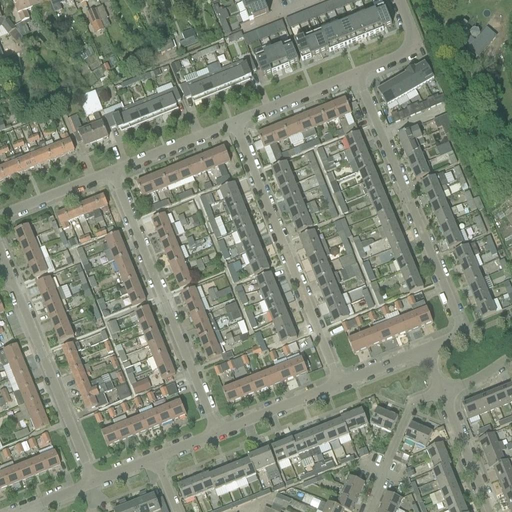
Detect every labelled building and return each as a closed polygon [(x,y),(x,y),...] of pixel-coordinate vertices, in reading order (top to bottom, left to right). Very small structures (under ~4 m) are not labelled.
[(29,20),(26,12),(31,11),(26,0),(12,0),(16,9),(22,23),(22,24),(14,27),(22,37),(29,34),(25,25),(30,23),(29,20)] [(55,14),(50,3),(49,0),(26,0),(31,11),(37,8),(40,16),(46,13),(47,17),(52,15),(55,14)] [(64,0),(49,0),(50,3),(55,14),(62,11),(60,5),(66,3),(64,0)] [(188,10),(198,1),(196,0),(188,0),(183,5),(188,10)] [(246,12),(265,5),(263,0),(250,0),(242,4),(246,12)] [(269,14),(265,5),(246,12),(249,22),(269,14)] [(103,6),(95,9),(100,21),(103,29),(110,26),(106,18),(108,18),(103,6)] [(384,6),(375,10),(383,31),(383,29),(392,26),(384,6)] [(91,25),(100,21),(95,9),(87,13),(91,25)] [(225,10),(220,12),(216,14),(220,23),(225,21),(229,19),(225,10)] [(375,12),(366,15),(374,35),(383,31),(375,10),(374,10),(375,12)] [(4,20),(0,14),(0,59),(4,58),(0,48),(0,29),(3,28),(9,36),(18,45),(25,39),(22,37),(14,27),(7,18),(4,20)] [(374,35),(366,15),(358,19),(365,38),(374,35)] [(365,38),(358,19),(349,23),(356,42),(365,38)] [(231,34),(225,21),(220,23),(225,36),(231,34)] [(356,42),(349,23),(340,26),(347,45),(356,42)] [(347,45),(340,26),(331,30),(339,49),(347,45)] [(198,43),(196,37),(193,30),(182,35),(185,42),(179,44),(181,50),(198,43)] [(339,49),(331,30),(322,33),(330,53),(339,49)] [(322,33),(321,31),(312,35),(320,55),(329,51),(329,53),(330,53),(322,33)] [(479,59),(494,42),(483,33),(469,50),(479,59)] [(320,55),(312,35),(303,39),(311,58),(320,55)] [(210,39),(201,43),(203,48),(212,45),(210,39)] [(311,58),(303,39),(294,42),(302,62),(311,58)] [(170,43),(158,48),(161,55),(173,50),(170,43)] [(299,63),(291,44),(281,47),(289,67),(299,63)] [(289,67),(281,47),(273,51),(280,70),(289,67)] [(280,70),(273,51),(264,54),(271,74),(280,70)] [(271,74),(264,54),(254,58),(262,78),(271,74)] [(251,59),(233,66),(241,86),(250,82),(248,79),(251,78),(251,79),(252,79),(250,75),(256,72),(251,59)] [(181,71),(178,63),(171,66),(174,74),(181,71)] [(425,64),(415,69),(415,68),(414,69),(425,86),(434,80),(425,64)] [(233,66),(221,71),(229,89),(233,88),(233,89),(241,86),(233,66)] [(103,67),(98,69),(101,78),(107,75),(103,67)] [(425,86),(414,69),(405,74),(415,91),(425,86)] [(221,71),(210,75),(217,95),(225,92),(225,91),(229,89),(221,71)] [(415,91),(405,74),(405,75),(396,80),(406,97),(415,91)] [(210,75),(198,80),(205,99),(209,97),(210,98),(217,95),(210,75)] [(189,83),(180,87),(185,100),(191,98),(194,104),(193,104),(193,105),(202,102),(201,100),(205,99),(198,80),(189,83)] [(406,97),(396,80),(387,86),(396,102),(406,97)] [(396,102),(387,86),(377,92),(387,108),(396,102)] [(104,89),(95,93),(97,99),(107,95),(104,89)] [(166,93),(158,96),(165,115),(169,113),(170,114),(178,111),(178,110),(177,111),(175,104),(181,102),(175,89),(166,93)] [(98,116),(97,114),(102,112),(94,93),(79,99),(86,117),(92,115),(97,126),(90,128),(96,144),(108,139),(98,116)] [(158,96),(146,101),(154,121),(162,117),(161,116),(165,115),(158,96)] [(438,98),(441,105),(446,103),(443,96),(438,98)] [(345,100),(332,105),(338,120),(339,120),(343,130),(345,136),(357,131),(355,125),(348,128),(344,117),(351,115),(345,100)] [(146,101),(134,105),(142,124),(146,122),(146,124),(154,121),(146,101)] [(427,102),(422,104),(425,111),(430,109),(427,102)] [(425,111),(422,104),(417,106),(420,114),(425,111)] [(134,105),(122,110),(131,130),(138,127),(138,125),(142,124),(134,105)] [(338,120),(332,105),(320,110),(326,125),(338,120)] [(130,130),(122,110),(105,117),(110,130),(116,128),(117,132),(118,132),(118,131),(120,130),(121,133),(121,134),(130,130)] [(326,125),(320,110),(308,115),(314,130),(326,125)] [(407,110),(402,113),(405,120),(410,118),(407,110)] [(405,120),(402,113),(397,115),(400,122),(405,120)] [(457,132),(450,114),(433,121),(437,130),(442,128),(445,137),(447,136),(457,132)] [(314,130),(308,115),(295,120),(303,141),(316,136),(314,130)] [(76,117),(70,119),(67,120),(73,135),(77,145),(82,143),(84,148),(96,144),(90,128),(83,131),(82,132),(76,117)] [(295,120),(283,125),(288,140),(291,146),(303,141),(295,120)] [(288,140),(283,125),(270,130),(276,145),(288,140)] [(397,136),(402,147),(422,139),(417,128),(414,129),(397,136)] [(280,155),(276,145),(270,130),(258,135),(263,150),(270,147),(274,158),(276,163),(282,160),(280,156),(280,155)] [(345,136),(343,130),(336,133),(339,139),(345,136)] [(457,132),(447,136),(450,141),(460,137),(457,132)] [(345,140),(349,151),(363,145),(359,134),(345,140)] [(64,144),(62,144),(66,156),(74,153),(70,142),(69,142),(67,135),(61,137),(64,144)] [(424,145),(422,139),(402,147),(406,158),(420,153),(418,148),(424,145)] [(448,142),(436,147),(440,158),(447,155),(453,153),(448,142)] [(51,162),(46,151),(44,143),(38,145),(40,148),(37,149),(43,165),(51,162)] [(66,156),(62,144),(54,147),(59,159),(66,156)] [(349,151),(343,153),(348,164),(354,162),(368,156),(363,145),(349,151)] [(59,159),(54,147),(46,151),(51,162),(59,159)] [(224,148),(212,153),(218,168),(230,163),(224,148)] [(43,165),(37,149),(34,150),(34,149),(28,151),(30,156),(31,156),(36,168),(43,165)] [(316,151),(321,162),(327,160),(322,149),(316,151)] [(218,168),(212,153),(199,158),(205,173),(218,168)] [(425,164),(420,153),(406,158),(411,170),(425,164)] [(457,164),(453,153),(447,155),(449,161),(447,161),(449,165),(448,165),(449,168),(457,164)] [(312,154),(306,156),(310,166),(316,164),(312,154)] [(31,156),(30,156),(31,157),(24,160),(28,171),(36,168),(31,156)] [(373,167),(368,156),(354,162),(358,173),(373,167)] [(16,163),(14,158),(6,161),(13,177),(20,174),(16,163)] [(205,173),(199,158),(187,163),(193,178),(205,173)] [(28,171),(24,160),(16,163),(20,174),(28,171)] [(329,167),(327,160),(321,162),(325,173),(331,171),(329,167)] [(13,177),(6,161),(4,162),(6,167),(0,169),(5,180),(13,177)] [(193,178),(187,163),(174,168),(180,183),(193,178)] [(429,175),(427,169),(430,168),(428,163),(425,164),(411,170),(416,181),(429,175)] [(271,170),(275,181),(291,175),(286,164),(271,170)] [(310,166),(307,167),(308,171),(312,170),(314,174),(319,171),(316,164),(310,166)] [(377,178),(373,167),(358,173),(363,184),(377,178)] [(180,183),(174,168),(162,173),(167,188),(180,183)] [(453,170),(458,181),(463,179),(459,168),(453,170)] [(167,188),(162,173),(149,178),(155,193),(167,188)] [(327,176),(330,185),(335,182),(332,174),(327,176)] [(445,186),(446,187),(448,186),(443,174),(421,183),(425,194),(445,186)] [(295,186),(291,175),(275,181),(280,192),(295,186)] [(231,182),(228,176),(222,179),(224,184),(231,182)] [(321,177),(316,180),(319,188),(325,186),(321,177)] [(155,193),(149,178),(136,183),(142,198),(155,193)] [(382,190),(377,178),(363,184),(365,190),(363,191),(365,196),(368,195),(382,190)] [(224,184),(222,179),(215,182),(217,187),(224,184)] [(467,186),(463,179),(458,181),(461,189),(467,186)] [(335,182),(330,185),(334,194),(339,191),(335,182)] [(205,192),(212,189),(210,184),(203,186),(205,192)] [(220,191),(224,202),(239,196),(235,185),(220,191)] [(299,196),(295,186),(280,192),(284,202),(299,196)] [(325,186),(319,188),(323,197),(328,195),(325,186)] [(444,200),(441,194),(448,192),(446,187),(445,186),(425,194),(430,206),(444,200)] [(386,201),(382,190),(368,195),(372,206),(386,201)] [(469,192),(463,195),(467,203),(473,201),(469,192)] [(200,199),(204,210),(210,207),(205,196),(200,199)] [(225,214),(243,206),(239,196),(224,202),(227,208),(224,209),(225,214)] [(304,207),(299,196),(284,202),(289,213),(304,207)] [(341,196),(336,198),(339,207),(344,205),(341,196)] [(103,197),(95,200),(100,211),(101,210),(104,215),(109,213),(107,208),(103,197)] [(484,210),(479,198),(473,201),(467,203),(471,212),(478,209),(480,212),(484,210)] [(330,199),(325,201),(328,210),(334,208),(330,199)] [(100,211),(95,200),(88,203),(94,218),(95,221),(101,218),(98,211),(100,211)] [(444,200),(430,206),(435,217),(448,211),(444,200)] [(166,201),(159,204),(162,209),(168,207),(166,201)] [(391,212),(386,201),(372,206),(377,218),(391,212)] [(94,218),(88,203),(80,206),(84,217),(86,222),(94,218)] [(162,209),(159,204),(149,208),(151,214),(155,212),(162,209)] [(304,207),(289,213),(293,224),(308,218),(314,216),(309,205),(304,207)] [(348,214),(344,205),(339,207),(343,216),(348,214)] [(84,217),(80,206),(72,210),(76,220),(84,217)] [(248,217),(243,206),(225,214),(227,218),(230,216),(233,223),(248,217)] [(212,214),(210,207),(204,210),(207,217),(212,214)] [(338,218),(334,208),(328,210),(332,220),(338,218)] [(453,222),(451,218),(458,215),(456,208),(435,217),(439,228),(453,222)] [(76,220),(72,210),(64,213),(69,223),(76,220)] [(396,223),(391,212),(377,218),(381,228),(381,229),(396,223)] [(69,223),(64,213),(57,216),(61,226),(62,226),(64,231),(69,229),(67,224),(69,223)] [(152,221),(156,233),(169,227),(165,216),(152,221)] [(252,228),(248,217),(233,223),(233,224),(235,229),(233,230),(232,230),(234,235),(237,234),(252,228)] [(312,229),(308,218),(293,224),(297,235),(312,229)] [(209,222),(212,231),(218,229),(214,220),(209,222)] [(347,229),(344,221),(339,223),(342,231),(347,229)] [(458,233),(453,222),(439,228),(444,239),(458,233)] [(339,223),(334,224),(338,233),(342,231),(339,223)] [(400,234),(396,223),(381,229),(381,228),(377,230),(382,241),(386,240),(400,234)] [(486,235),(482,223),(476,226),(481,237),(486,235)] [(179,237),(174,225),(156,233),(161,244),(174,239),(179,237)] [(34,239),(29,227),(15,233),(20,244),(34,239)] [(256,239),(252,228),(237,234),(241,245),(256,239)] [(221,238),(218,229),(212,231),(216,240),(221,238)] [(351,238),(347,229),(342,231),(346,240),(351,238)] [(342,231),(338,233),(341,242),(346,240),(342,231)] [(299,239),(303,249),(318,243),(314,233),(299,239)] [(462,244),(458,234),(458,233),(444,239),(449,250),(462,244)] [(405,245),(400,234),(386,240),(391,251),(405,245)] [(123,246),(118,235),(105,240),(107,245),(103,247),(105,253),(123,246)] [(487,246),(483,248),(485,253),(489,251),(495,249),(490,237),(484,239),(487,246)] [(38,250),(34,239),(20,244),(25,256),(38,250)] [(67,243),(70,249),(79,246),(76,239),(67,243)] [(178,250),(174,239),(161,244),(165,255),(178,250)] [(260,249),(256,239),(241,245),(246,255),(260,249)] [(217,244),(221,253),(226,250),(223,241),(217,244)] [(359,241),(354,243),(357,252),(362,249),(361,245),(359,241)] [(323,254),(318,243),(303,249),(308,260),(323,254)] [(409,256),(405,245),(391,251),(395,262),(409,256)] [(114,262),(127,257),(123,246),(105,253),(109,264),(114,262)] [(349,246),(344,248),(347,257),(352,255),(349,246)] [(479,255),(477,250),(470,252),(468,246),(466,247),(454,252),(459,263),(472,258),(473,258),(479,255)] [(76,251),(81,263),(87,261),(82,249),(76,251)] [(265,260),(260,249),(246,255),(250,266),(265,260)] [(362,249),(357,252),(361,260),(366,258),(362,249)] [(495,249),(489,251),(492,257),(497,255),(495,249)] [(43,262),(38,250),(25,256),(29,268),(43,262)] [(183,261),(178,250),(165,255),(170,266),(183,261)] [(230,259),(226,250),(221,253),(224,261),(230,259)] [(327,265),(324,259),(330,256),(328,252),(323,254),(308,260),(312,271),(327,265)] [(357,266),(352,255),(347,257),(339,260),(343,271),(345,270),(357,266)] [(414,267),(409,256),(395,262),(400,273),(414,267)] [(132,268),(127,257),(114,262),(119,273),(132,268)] [(195,263),(198,269),(203,266),(210,264),(207,258),(195,263)] [(477,269),(473,258),(472,258),(459,263),(463,274),(477,269)] [(49,259),(43,262),(29,268),(34,279),(47,274),(48,275),(55,273),(49,259)] [(269,271),(265,260),(250,266),(254,277),(255,276),(269,271)] [(498,263),(502,272),(508,269),(504,260),(498,263)] [(187,272),(183,261),(170,266),(175,277),(187,272)] [(362,265),(366,274),(371,271),(368,263),(362,265)] [(227,267),(229,274),(235,272),(232,265),(227,267)] [(331,276),(327,265),(312,271),(316,282),(331,276)] [(361,276),(357,266),(345,270),(349,280),(355,278),(361,276)] [(419,278),(414,267),(400,273),(405,284),(419,278)] [(136,279),(132,268),(119,273),(123,285),(136,279)] [(482,280),(477,269),(463,274),(468,286),(482,280)] [(511,278),(508,269),(502,272),(505,279),(506,280),(511,278)] [(371,271),(366,274),(369,283),(375,281),(371,271)] [(192,283),(187,272),(175,277),(179,289),(192,283)] [(239,283),(235,272),(229,274),(234,285),(239,283)] [(85,279),(83,273),(78,275),(79,278),(74,280),(75,283),(80,281),(85,279)] [(331,276),(316,282),(320,293),(336,287),(341,284),(337,274),(331,276)] [(256,281),(260,292),(275,286),(271,275),(256,281)] [(364,284),(361,276),(355,278),(359,286),(364,284)] [(423,289),(419,278),(405,284),(409,295),(423,289)] [(37,285),(41,296),(55,291),(51,279),(37,285)] [(141,290),(136,279),(123,285),(125,290),(119,292),(122,298),(124,297),(128,296),(141,290)] [(486,291),(482,280),(468,286),(473,297),(486,291)] [(89,291),(87,285),(82,287),(80,288),(83,293),(84,293),(89,291)] [(279,296),(275,286),(260,292),(264,302),(279,296)] [(235,289),(239,298),(245,296),(241,287),(235,289)] [(340,297),(336,287),(320,293),(325,303),(340,297)] [(377,287),(372,289),(375,296),(380,294),(377,287)] [(61,289),(55,291),(41,296),(46,308),(60,302),(60,303),(66,300),(61,289)] [(215,295),(209,297),(211,302),(217,300),(232,294),(230,289),(215,295)] [(145,302),(141,290),(128,296),(132,307),(134,306),(145,302)] [(182,295),(186,306),(199,301),(194,290),(182,295)] [(92,296),(89,291),(84,293),(83,293),(85,300),(87,299),(87,298),(92,296)] [(367,291),(361,293),(365,301),(370,299),(367,291)] [(491,303),(486,291),(473,297),(477,308),(491,303)] [(385,304),(380,294),(375,296),(379,307),(385,304)] [(248,305),(246,301),(245,296),(239,298),(242,307),(248,305)] [(284,307),(279,296),(264,302),(269,313),(284,307)] [(344,308),(340,297),(325,303),(329,314),(344,308)] [(416,305),(413,297),(407,299),(411,307),(416,305)] [(370,299),(365,301),(369,310),(374,308),(370,299)] [(203,312),(199,301),(186,306),(191,318),(203,312)] [(66,307),(63,309),(60,303),(60,302),(46,308),(51,320),(65,314),(68,312),(66,307)] [(99,313),(94,302),(89,304),(94,315),(99,313)] [(403,310),(400,302),(394,305),(397,312),(403,310)] [(416,305),(411,307),(413,314),(419,328),(432,323),(424,302),(416,305)] [(496,313),(491,303),(477,308),(482,319),(496,313)] [(239,312),(236,304),(224,309),(227,316),(239,312)] [(288,318),(284,307),(269,313),(273,324),(288,318)] [(148,308),(135,313),(138,322),(134,323),(136,326),(139,325),(152,319),(148,308)] [(349,319),(344,308),(329,314),(333,325),(349,319)] [(381,310),(384,318),(390,315),(386,308),(381,310)] [(245,312),(248,321),(254,319),(250,310),(245,312)] [(211,316),(206,318),(203,312),(191,318),(195,329),(208,324),(213,322),(211,316)] [(242,319),(239,312),(227,316),(230,323),(242,319)] [(390,315),(384,318),(387,325),(393,339),(406,334),(400,319),(397,312),(390,315)] [(373,313),(368,315),(371,323),(376,321),(373,313)] [(69,325),(65,314),(51,320),(55,331),(69,325)] [(419,328),(413,314),(400,319),(406,334),(419,328)] [(292,329),(288,318),(273,324),(277,335),(292,329)] [(360,318),(355,320),(357,326),(358,328),(363,326),(360,318)] [(157,331),(152,319),(139,325),(144,336),(157,331)] [(257,328),(254,319),(248,321),(252,330),(257,328)] [(346,323),(341,325),(342,327),(344,332),(345,333),(349,331),(350,331),(349,330),(353,329),(353,328),(357,326),(355,320),(347,324),(346,323)] [(116,321),(106,325),(111,337),(116,334),(120,333),(116,321)] [(239,324),(244,336),(249,333),(245,321),(239,324)] [(212,335),(208,324),(195,329),(200,340),(212,335)] [(74,337),(69,325),(55,331),(60,343),(74,337)] [(393,339),(387,325),(374,330),(380,344),(393,339)] [(297,340),(292,329),(277,335),(282,346),(297,340)] [(380,344),(374,330),(361,335),(367,349),(380,344)] [(162,342),(157,331),(144,336),(149,347),(162,342)] [(105,333),(100,335),(103,342),(108,340),(105,333)] [(254,336),(257,343),(263,341),(260,334),(254,336)] [(217,346),(212,335),(200,340),(204,351),(217,346)] [(240,338),(242,344),(248,341),(245,335),(240,338)] [(367,349),(361,335),(348,341),(354,355),(367,349)] [(238,337),(233,340),(227,342),(229,347),(240,342),(238,337)] [(263,341),(257,343),(259,348),(261,354),(267,352),(263,341)] [(166,354),(162,342),(149,347),(153,359),(166,354)] [(309,349),(307,342),(296,346),(298,353),(309,349)] [(81,351),(78,343),(62,349),(65,357),(76,353),(81,351)] [(0,352),(0,363),(2,368),(7,365),(21,360),(15,346),(0,352)] [(221,357),(217,346),(204,351),(209,362),(221,357)] [(259,355),(261,354),(259,348),(253,350),(254,354),(255,356),(259,355)] [(290,355),(287,348),(282,350),(285,358),(290,355)] [(79,361),(76,353),(65,357),(68,365),(79,361)] [(277,361),(274,353),(269,355),(272,363),(277,361)] [(171,365),(166,354),(153,359),(158,370),(171,365)] [(233,360),(231,355),(221,359),(223,364),(233,360)] [(246,357),(241,359),(244,367),(249,365),(246,357)] [(307,373),(302,359),(288,365),(294,379),(307,373)] [(26,373),(21,360),(7,365),(13,379),(26,373)] [(82,368),(79,361),(68,365),(71,373),(82,368)] [(227,364),(230,372),(236,370),(233,362),(227,364)] [(227,364),(220,367),(222,375),(230,372),(227,364)] [(175,376),(171,365),(158,370),(163,381),(175,376)] [(294,379),(288,365),(275,370),(281,384),(294,379)] [(219,367),(214,369),(214,370),(217,377),(222,375),(219,367)] [(75,381),(90,374),(89,373),(85,374),(82,368),(71,373),(75,381)] [(132,374),(134,374),(132,369),(125,372),(129,382),(134,379),(132,374)] [(281,384),(275,370),(262,375),(267,389),(281,384)] [(32,387),(26,373),(13,379),(18,392),(18,393),(32,387)] [(91,377),(90,374),(75,381),(78,388),(88,384),(86,379),(91,377)] [(267,389),(262,375),(249,380),(254,394),(267,389)] [(127,387),(126,386),(125,384),(126,383),(124,378),(118,381),(120,386),(121,385),(122,388),(127,387)] [(105,386),(102,379),(89,384),(88,384),(78,388),(81,396),(105,386)] [(254,394),(249,380),(236,386),(241,399),(254,394)] [(140,383),(131,387),(135,396),(144,392),(140,383)] [(84,404),(104,396),(104,395),(113,392),(109,384),(105,386),(81,396),(84,404)] [(174,385),(160,391),(163,399),(177,393),(174,385)] [(511,385),(511,386),(502,390),(508,405),(511,403),(511,385)] [(241,399),(236,386),(222,391),(228,405),(241,399)] [(37,400),(32,387),(18,393),(18,392),(12,394),(18,408),(37,400)] [(131,398),(127,387),(116,391),(121,402),(131,398)] [(508,405),(502,390),(492,394),(498,409),(508,405)] [(152,393),(147,396),(150,404),(156,402),(152,393)] [(498,409),(492,394),(482,398),(488,413),(498,409)] [(108,406),(104,396),(84,404),(87,412),(95,409),(96,411),(108,406)] [(10,403),(8,397),(2,399),(5,405),(10,403)] [(488,413),(482,398),(472,402),(478,417),(488,413)] [(134,401),(137,409),(143,407),(139,399),(134,401)] [(43,414),(37,400),(18,408),(20,413),(14,416),(14,417),(10,419),(13,426),(23,422),(43,414)] [(180,402),(167,407),(173,422),(186,416),(180,402)] [(478,417),(472,402),(462,406),(468,421),(478,417)] [(121,406),(124,414),(130,412),(126,404),(121,406)] [(173,422),(167,407),(154,413),(160,427),(173,422)] [(107,411),(109,415),(111,420),(117,417),(113,409),(107,411)] [(380,430),(387,414),(377,409),(370,425),(380,430)] [(362,410),(351,414),(358,430),(368,426),(362,410)] [(160,427),(154,413),(141,418),(146,432),(160,427)] [(48,428),(43,414),(29,419),(34,433),(48,428)] [(100,414),(94,416),(97,424),(98,425),(103,423),(101,418),(100,414)] [(358,430),(351,414),(341,418),(342,420),(348,437),(349,436),(348,434),(358,430)] [(398,418),(387,414),(380,430),(391,434),(398,418)] [(146,432),(141,418),(127,423),(133,438),(146,432)] [(348,437),(342,420),(332,424),(338,441),(348,437)] [(23,423),(23,422),(13,426),(15,432),(21,430),(26,428),(23,423)] [(133,438),(127,423),(114,428),(120,443),(133,438)] [(338,441),(332,424),(322,428),(328,445),(338,441)] [(415,445),(422,429),(411,424),(405,440),(415,445)] [(120,443),(114,428),(101,434),(107,448),(120,443)] [(328,445),(322,428),(312,432),(318,449),(328,445)] [(432,433),(422,429),(415,445),(425,449),(432,433)] [(312,432),(302,436),(310,458),(320,454),(318,449),(312,432)] [(49,443),(46,434),(41,436),(44,445),(49,443)] [(497,445),(493,435),(478,441),(484,454),(503,446),(502,443),(497,445)] [(298,457),(300,462),(310,458),(302,436),(292,440),(298,457)] [(28,442),(31,450),(37,447),(34,439),(28,442)] [(298,457),(292,440),(281,444),(288,461),(298,457)] [(288,461),(281,444),(271,448),(278,465),(288,461)] [(15,447),(18,455),(24,453),(21,445),(15,447)] [(426,451),(430,461),(446,455),(442,445),(426,451)] [(505,451),(503,447),(504,447),(503,446),(484,454),(490,469),(493,468),(492,467),(504,462),(500,453),(505,451)] [(368,456),(365,449),(358,452),(361,459),(368,456)] [(10,458),(6,450),(1,452),(5,460),(10,458)] [(268,476),(278,472),(269,450),(259,454),(265,470),(268,476)] [(53,453),(40,458),(46,473),(59,467),(53,453)] [(265,470),(259,454),(248,458),(256,476),(255,474),(265,470)] [(403,455),(401,461),(394,458),(393,462),(399,464),(405,466),(409,457),(403,455)] [(451,465),(446,455),(430,461),(434,471),(432,472),(432,473),(448,466),(451,465)] [(46,473),(40,458),(27,463),(33,478),(46,473)] [(256,476),(248,458),(249,460),(239,464),(246,480),(256,476)] [(334,469),(333,465),(331,460),(324,462),(326,468),(327,468),(329,471),(334,469)] [(504,462),(492,467),(493,468),(498,481),(511,475),(511,471),(511,472),(507,461),(504,462)] [(33,478),(27,463),(14,468),(20,483),(33,478)] [(239,464),(229,468),(236,484),(246,480),(239,464)] [(452,476),(448,466),(432,473),(436,483),(452,476)] [(20,483),(14,468),(1,474),(7,488),(20,483)] [(236,484),(229,468),(219,472),(226,488),(236,484)] [(318,476),(329,471),(327,468),(316,472),(318,476)] [(405,471),(408,479),(414,476),(411,469),(405,471)] [(226,488),(219,472),(209,476),(215,490),(214,490),(215,493),(226,488)] [(209,476),(209,474),(198,478),(204,494),(214,490),(215,490),(209,476)] [(511,475),(498,481),(504,495),(511,492),(511,475)] [(312,486),(326,480),(325,476),(311,482),(312,486)] [(456,486),(452,476),(436,483),(440,493),(456,486)] [(204,494),(198,478),(188,482),(194,498),(204,494)] [(349,478),(345,488),(360,494),(364,484),(349,478)] [(194,498),(188,482),(178,486),(184,502),(194,498)] [(460,496),(456,486),(440,493),(444,503),(460,496)] [(356,504),(360,494),(345,488),(340,498),(356,504)] [(145,493),(142,494),(148,511),(167,511),(162,499),(156,501),(154,495),(147,498),(145,493)] [(141,501),(134,504),(137,511),(148,511),(142,494),(138,495),(141,501)] [(387,494),(382,504),(398,511),(402,500),(387,494)] [(291,501),(284,498),(277,495),(273,505),(282,509),(287,510),(291,501)] [(450,511),(464,506),(460,496),(444,503),(447,511),(450,511)] [(346,511),(352,511),(356,504),(340,498),(336,507),(346,511)] [(137,511),(134,504),(127,506),(125,501),(122,502),(125,511),(137,511)] [(125,511),(122,502),(118,504),(120,509),(113,511),(125,511)] [(307,508),(293,502),(291,506),(305,511),(307,508)]
